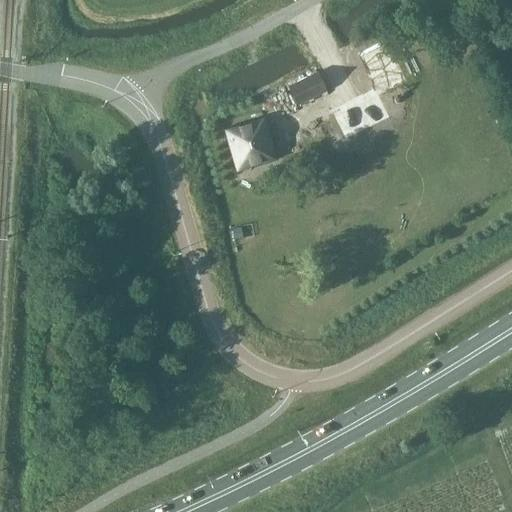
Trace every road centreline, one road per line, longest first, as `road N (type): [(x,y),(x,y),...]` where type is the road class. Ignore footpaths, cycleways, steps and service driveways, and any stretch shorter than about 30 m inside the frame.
road 1 (unclassified): [(511,270),(352,372),(310,381),(259,371),(232,354),(206,311),(163,154),(131,102)]
road 2 (primary): [(178,511),(315,446),(511,330)]
road 3 (residential): [(131,102),(158,76),(311,0)]
road 4 (unclassified): [(0,68),(94,82),(131,102)]
